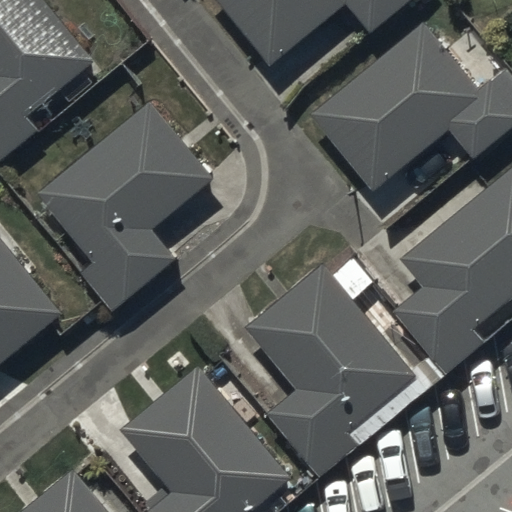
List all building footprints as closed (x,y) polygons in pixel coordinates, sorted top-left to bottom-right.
[(60,0),(0,0),(0,148),(2,151),(42,120),(28,103),(98,47),(60,0)] [(229,0),(274,55),(341,0),(354,0),(372,22),(398,0),(229,0)] [(423,6),(310,98),(378,181),(453,119),(475,146),(511,116),(511,63),(506,56),(481,77),(423,6)] [(179,247),(154,216),(216,167),(156,90),(39,181),(94,250),(81,260),(112,300),(179,247)] [(511,157),(402,244),(426,274),(394,299),(448,369),(492,335),(476,315),(511,287),(511,157)] [(0,352),(64,304),(0,220),(0,352)] [(328,250),(249,311),(298,375),(269,398),(320,464),(361,432),(351,419),(420,365),(359,287),(377,273),(355,246),(337,260),(328,250)] [(204,353),(125,416),(175,480),(144,504),(150,511),(240,511),(297,468),(255,416),(259,413),(242,392),(238,396),(204,353)] [(123,511),(76,456),(9,511),(123,511)]
